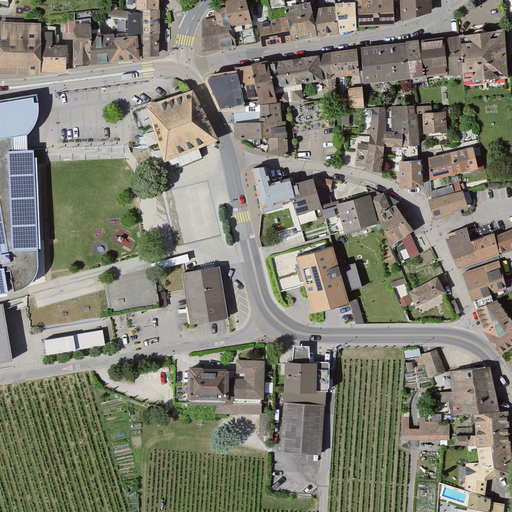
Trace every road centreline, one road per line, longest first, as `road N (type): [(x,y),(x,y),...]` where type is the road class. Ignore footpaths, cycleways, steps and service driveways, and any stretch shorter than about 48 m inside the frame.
road 1 (residential): [(230,161),(321,167),(394,189),(418,208),(452,275),(468,317),(463,339)]
road 2 (residential): [(177,68),(417,28),(460,0)]
road 3 (residential): [(0,380),(241,340),(274,319)]
road 4 (secondary): [(463,339),(305,334),(274,319)]
road 5 (secondary): [(0,87),(177,68)]
road 6 (secondary): [(274,319),(259,288),(230,161)]
